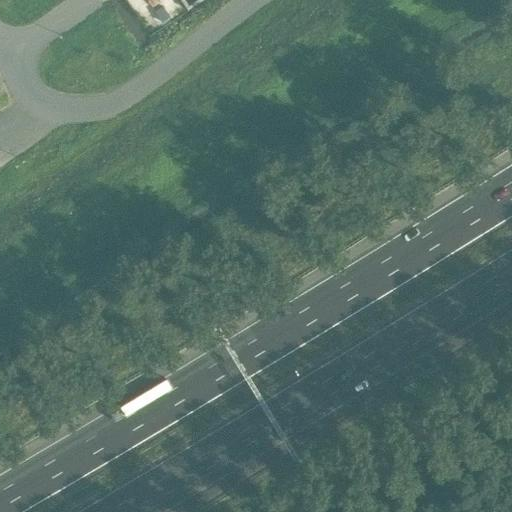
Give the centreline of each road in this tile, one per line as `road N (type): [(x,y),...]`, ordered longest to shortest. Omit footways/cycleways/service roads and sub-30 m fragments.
road 1 (motorway): [(511,193),(0,506)]
road 2 (motorway): [(125,511),(511,277)]
road 3 (unclassified): [(253,0),(119,101),(89,111),(40,104),(0,46)]
